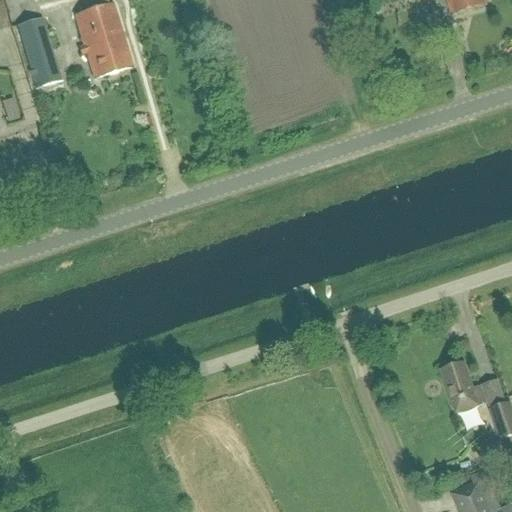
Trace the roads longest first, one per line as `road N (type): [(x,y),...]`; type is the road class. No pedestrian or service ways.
road 1 (unclassified): [(0,435),(511,269)]
road 2 (tertiary): [(0,260),(511,95)]
